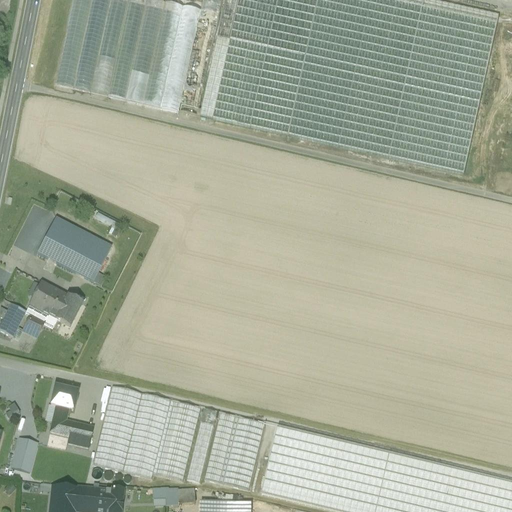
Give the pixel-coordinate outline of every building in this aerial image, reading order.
[(200,12),(143,0),(73,0),(54,87),(200,119),(201,112),(198,112),(219,17),(200,12)] [(423,1),(417,0),(225,0),(201,112),(200,119),(388,160),(423,1)] [(222,0),(202,0),(200,12),(219,17),(222,0)] [(498,18),(423,1),(388,160),(463,177),(498,18)] [(111,249),(55,220),(37,255),(92,285),(111,249)] [(26,314),(17,330),(36,340),(43,326),(47,318),(48,318),(60,295),(41,285),(26,314)] [(82,306),(60,295),(48,318),(47,318),(43,326),(52,330),(56,322),(70,329),(82,306)] [(26,314),(11,306),(0,327),(0,333),(12,340),(17,330),(26,314)] [(75,395),(53,390),(49,407),(56,409),(66,411),(71,412),(75,395)] [(169,404),(111,390),(93,468),(151,481),(169,404)] [(96,392),(94,411),(101,412),(104,393),(96,392)] [(200,411),(172,404),(155,477),(183,484),(200,411)] [(12,405),(3,409),(9,419),(17,414),(12,405)] [(42,420),(48,421),(50,410),(44,409),(42,420)] [(66,411),(56,409),(53,422),(63,424),(66,411)] [(216,415),(203,412),(200,425),(213,428),(216,415)] [(236,419),(219,415),(203,482),(220,486),(236,419)] [(68,437),(88,442),(89,439),(91,431),(63,424),(53,422),(51,421),(48,433),(68,437)] [(248,493),(264,426),(239,421),(223,488),(248,493)] [(200,425),(187,482),(200,485),(213,428),(200,425)] [(511,511),(511,483),(506,482),(277,430),(261,496),(330,511),(511,511)] [(88,442),(68,437),(66,446),(86,451),(88,442)] [(28,475),(36,445),(16,440),(8,470),(28,475)] [(100,481),(101,478),(101,474),(98,472),(95,471),(92,473),(91,476),(91,479),(94,482),(97,482),(100,481)] [(111,482),(112,479),(112,476),(110,474),(107,474),(104,475),(103,478),(103,481),(105,483),(108,483),(111,482)] [(74,511),(76,490),(52,488),(51,494),(49,511),(74,511)] [(101,511),(103,493),(76,490),(74,511),(101,511)] [(167,491),(152,491),(153,502),(166,501),(166,509),(179,508),(179,507),(178,493),(178,491),(168,491),(167,491)] [(194,491),(178,493),(179,507),(195,506),(194,491)] [(119,511),(121,493),(111,492),(111,493),(103,493),(101,511),(119,511)] [(225,511),(226,504),(201,503),(200,511),(225,511)]
